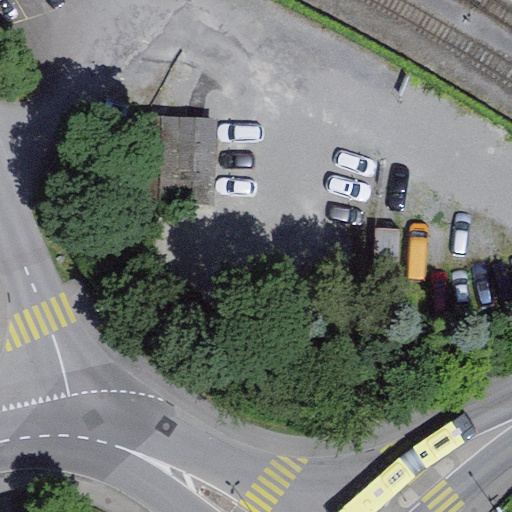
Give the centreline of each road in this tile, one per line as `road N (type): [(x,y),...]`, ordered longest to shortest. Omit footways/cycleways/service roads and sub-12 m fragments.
road 1 (residential): [(0,214),(58,359),(75,432)]
road 2 (residential): [(248,511),(151,451),(75,432)]
road 3 (tertiary): [(511,425),(396,511)]
